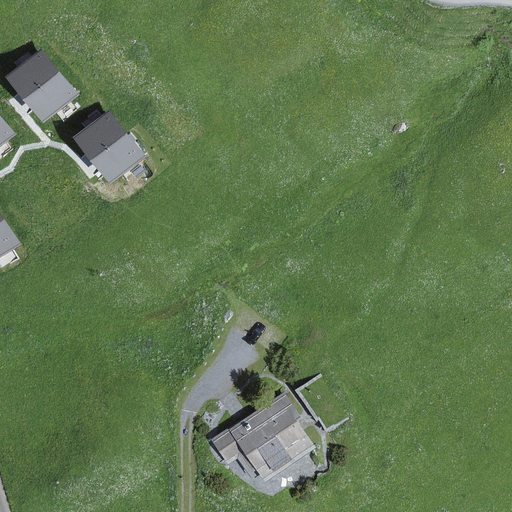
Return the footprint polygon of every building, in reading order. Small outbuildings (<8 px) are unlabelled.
[(82,92),(45,50),(16,76),(52,118),(82,92)] [(0,154),(26,135),(0,102),(0,154)] [(120,110),(86,137),(122,183),(157,156),(120,110)] [(0,195),(0,194),(0,264),(31,245),(0,195)] [(292,393),(219,442),(232,460),(243,453),(257,473),(264,469),(271,478),(317,447),(299,421),(307,416),(292,393)]
